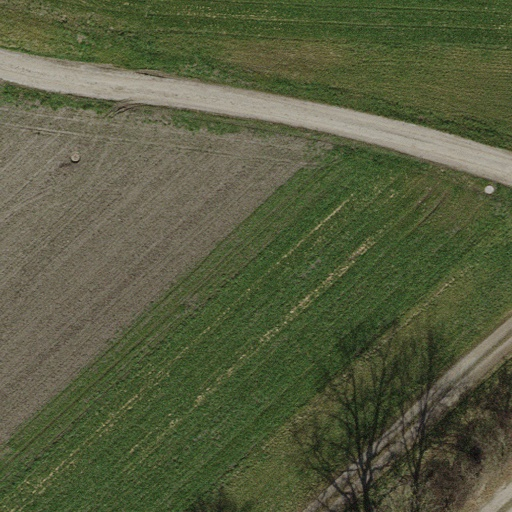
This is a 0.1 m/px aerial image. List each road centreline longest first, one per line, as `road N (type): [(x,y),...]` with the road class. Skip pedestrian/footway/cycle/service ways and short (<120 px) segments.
road 1 (track): [(0,59),(511,165)]
road 2 (track): [(326,511),(511,340)]
